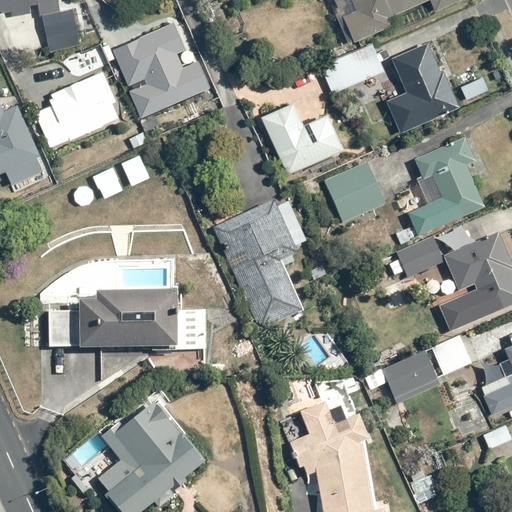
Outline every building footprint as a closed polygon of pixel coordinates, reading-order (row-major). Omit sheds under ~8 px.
[(0,0),(0,10),(2,13),(11,12),(12,16),(26,15),(26,10),(32,10),(31,4),(37,3),(38,15),(42,15),(49,48),(81,42),(72,0),(0,0)] [(351,0),(355,6),(341,12),(353,39),(392,22),(389,15),(421,0),(428,0),(433,9),(452,0),(351,0)] [(177,21),(112,49),(143,119),(211,89),(198,61),(185,66),(180,55),(190,51),(177,21)] [(390,57),(405,89),(385,100),(401,133),(459,105),(427,39),(390,57)] [(333,94),(385,67),(371,40),(319,67),(333,94)] [(50,103),(34,110),(51,148),(119,117),(98,70),(46,94),(50,103)] [(0,171),(41,151),(16,100),(0,98),(0,171)] [(260,115),(286,174),(344,147),(326,108),(304,118),(295,99),(260,115)] [(407,212),(418,235),(485,203),(466,162),(474,158),(464,137),(413,161),(422,180),(431,176),(441,197),(407,212)] [(149,176),(139,153),(119,161),(129,184),(149,176)] [(325,182),(345,223),(386,203),(366,162),(325,182)] [(122,188),(110,165),(91,175),(103,198),(122,188)] [(213,226),(262,329),(307,308),(285,262),(299,255),(297,250),(308,244),(286,198),(275,204),(272,198),(213,226)] [(511,266),(498,232),(444,255),(449,267),(441,271),(446,283),(454,280),(458,290),(473,284),(485,314),(511,303),(511,266)] [(431,236),(396,251),(399,258),(388,263),(394,276),(405,271),(408,277),(442,261),(431,236)] [(47,307),(47,345),(179,342),(178,284),(95,286),(96,297),(76,297),(76,307),(47,307)] [(511,421),(511,332),(508,334),(511,343),(502,347),(511,368),(511,376),(446,408),(459,435),(507,412),(511,422),(511,421)] [(460,334),(430,348),(442,376),(472,363),(460,334)] [(426,350),(381,370),(396,403),(441,384),(426,350)] [(205,459),(149,390),(64,459),(74,471),(69,475),(81,489),(95,478),(122,511),(135,511),(151,499),(157,506),(182,487),(177,481),(205,459)] [(298,410),(307,433),(290,441),(300,468),(304,466),(307,472),(314,470),(322,511),(390,511),(388,500),(377,502),(359,441),(368,438),(358,410),(334,420),(325,400),(298,410)] [(511,436),(504,423),(481,435),(490,451),(511,439),(511,436)]
